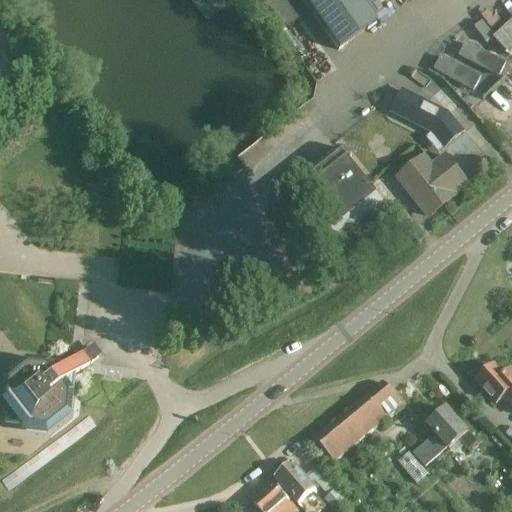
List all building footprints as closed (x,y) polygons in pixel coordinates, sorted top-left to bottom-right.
[(359,0),(301,0),(337,51),(376,24),(359,0)] [(511,23),(493,41),(509,58),(511,54),(511,23)] [(466,44),(458,59),(499,79),(506,65),(466,44)] [(441,58),(433,72),(474,94),(481,80),(441,58)] [(391,114),(390,116),(431,136),(432,137),(444,151),(445,152),(466,134),(450,115),(413,96),(403,91),(391,114)] [(288,191),(287,198),(288,200),(293,206),(297,202),(306,214),(318,228),(333,246),(384,205),(348,161),(351,159),(345,151),(338,150),(288,191)] [(402,187),(427,218),(467,186),(445,158),(432,168),(426,161),(409,174),(413,178),(402,187)] [(6,411),(4,424),(16,425),(43,428),(62,414),(65,383),(74,376),(94,361),(86,351),(74,361),(67,366),(58,373),(27,370),(9,384),(6,411)] [(476,384),(496,406),(504,399),(511,408),(511,371),(504,378),(495,367),(476,384)] [(383,385),(315,440),(314,441),(334,465),(403,408),(383,385)] [(436,436),(413,456),(425,470),(448,450),(449,451),(452,448),(459,442),(465,448),(468,452),(471,450),(473,453),(478,448),(476,445),(478,444),(468,433),(467,434),(446,411),(428,427),(436,436)] [(302,511),(321,511),(324,510),(313,496),(316,493),(293,465),(275,480),(302,511)] [(320,467),(309,476),(319,487),(329,479),(320,467)] [(260,511),(296,511),(273,485),(252,503),(260,511)] [(340,488),(328,498),(324,501),(333,511),(358,511),(355,508),(356,508),(340,488)]
